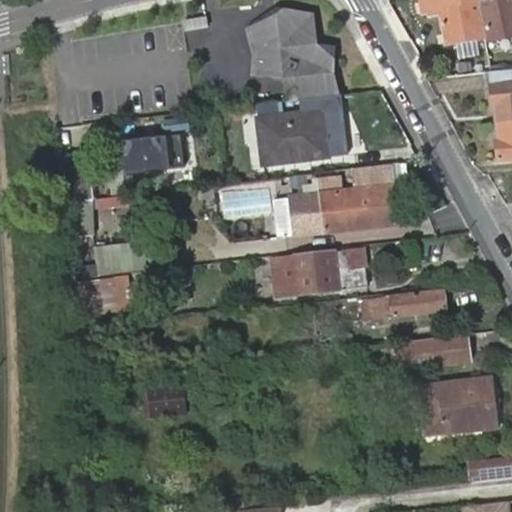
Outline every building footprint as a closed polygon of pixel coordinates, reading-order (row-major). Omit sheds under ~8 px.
[(481,12),(479,0),(419,0),(423,13),(430,13),(430,16),(445,13),(448,27),(482,22),(481,12)] [(511,0),(479,0),(481,12),(511,7),(511,0)] [(511,7),(481,12),(482,22),(511,17),(511,7)] [(283,79),(286,101),(340,95),(334,73),(335,59),(318,45),(314,14),(276,8),(246,28),(253,54),(251,76),(283,79)] [(439,65),(440,77),(486,73),(490,72),(489,61),(439,65)] [(511,70),(490,72),(486,73),(489,107),(491,107),(492,123),(511,121),(511,70)] [(323,112),(258,120),(263,165),(328,156),(323,112)] [(511,121),(492,123),(494,139),(491,140),(493,160),(511,158),(511,121)] [(181,135),(122,142),(126,174),(184,167),(181,135)] [(87,181),(83,151),(58,153),(64,201),(84,198),(92,198),(90,181),(87,181)] [(292,196),(296,234),(397,225),(393,186),(397,186),(395,167),(353,171),(355,190),(292,196)] [(52,202),(54,233),(87,230),(84,198),(64,201),(52,202)] [(142,270),(139,242),(118,245),(121,273),(142,270)] [(118,245),(90,248),(93,276),(121,273),(118,245)] [(363,248),(346,250),(348,268),(365,265),(363,248)] [(346,250),(290,256),(272,258),(277,296),(367,286),(365,265),(348,268),(346,250)] [(124,277),(69,283),(74,328),(95,326),(95,319),(129,315),(124,277)] [(443,309),(440,289),(358,298),(361,320),(443,309)] [(466,358),(463,332),(373,343),(375,358),(401,355),(402,366),(466,358)] [(423,438),(497,429),(490,376),(416,386),(423,438)] [(150,391),(153,414),(188,409),(185,387),(150,391)] [(511,460),(471,465),(473,481),(511,476),(511,460)]
